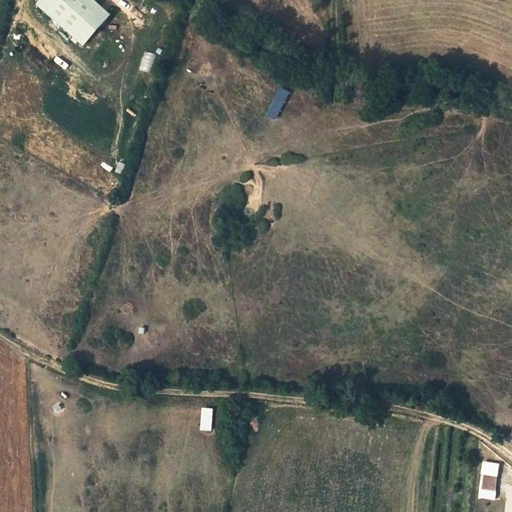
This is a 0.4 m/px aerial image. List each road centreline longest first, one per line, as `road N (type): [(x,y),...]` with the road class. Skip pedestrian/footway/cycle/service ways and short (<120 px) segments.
road 1 (track): [(511,464),(464,427),(380,403),(134,391),(27,353),(0,335)]
road 2 (unclassified): [(195,0),(303,73),(351,88),(420,88),(511,106)]
